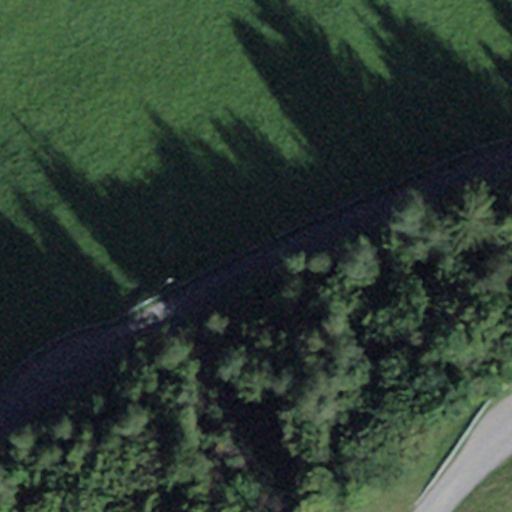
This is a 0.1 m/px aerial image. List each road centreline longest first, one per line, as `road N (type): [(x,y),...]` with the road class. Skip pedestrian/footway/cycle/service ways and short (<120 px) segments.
road 1 (unclassified): [(0,441),(310,237),(402,201),(511,185)]
road 2 (unclassified): [(511,426),(428,511)]
